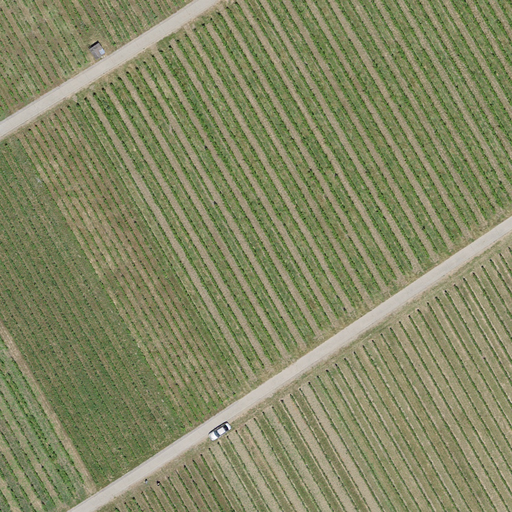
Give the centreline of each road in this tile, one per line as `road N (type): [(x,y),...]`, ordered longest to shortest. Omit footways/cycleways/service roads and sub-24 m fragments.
road 1 (track): [(511,223),(80,511)]
road 2 (track): [(210,0),(0,133)]
